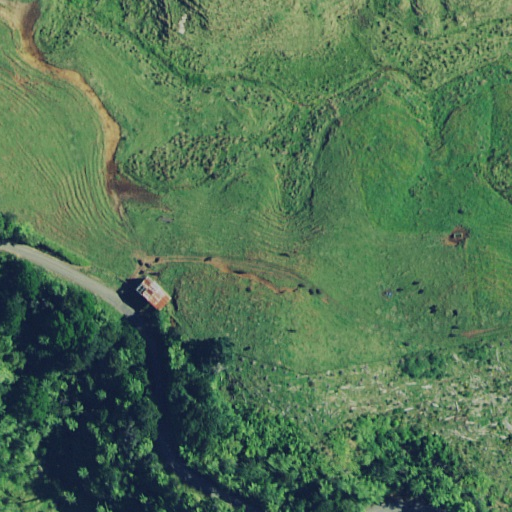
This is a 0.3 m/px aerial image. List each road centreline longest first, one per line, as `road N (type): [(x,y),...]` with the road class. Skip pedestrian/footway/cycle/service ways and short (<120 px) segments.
road 1 (unclassified): [(0,246),(93,288),(124,327),(162,433),(267,511)]
road 2 (unclassified): [(305,511),(358,508),(419,490),(474,511)]
